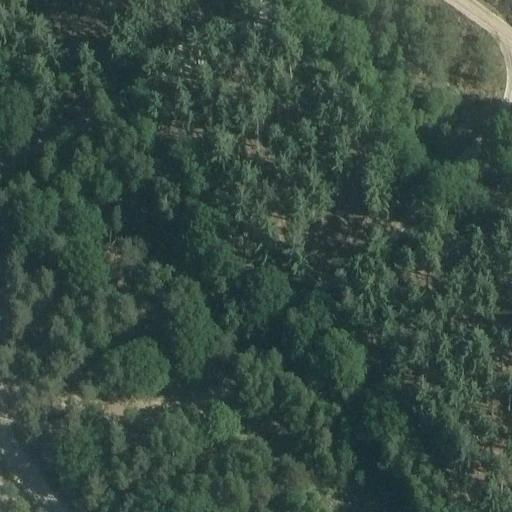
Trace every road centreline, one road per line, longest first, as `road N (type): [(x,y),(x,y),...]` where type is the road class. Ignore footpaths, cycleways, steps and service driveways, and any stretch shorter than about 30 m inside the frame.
road 1 (track): [(511,116),(290,331),(202,404),(133,415),(0,389)]
road 2 (track): [(0,168),(275,0)]
